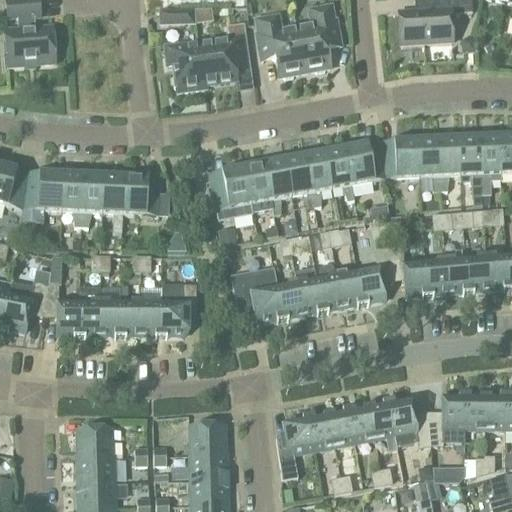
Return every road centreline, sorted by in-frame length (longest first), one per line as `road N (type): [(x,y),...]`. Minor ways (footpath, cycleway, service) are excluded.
road 1 (residential): [(511,349),(411,354),(251,384)]
road 2 (residential): [(368,99),(261,126),(139,139)]
road 3 (residential): [(251,384),(207,389),(40,379)]
road 4 (residential): [(511,93),(368,99)]
road 5 (residential): [(139,139),(0,122)]
road 6 (residential): [(139,139),(122,0)]
road 7 (residential): [(37,511),(40,379)]
road 8 (residential): [(256,511),(251,384)]
